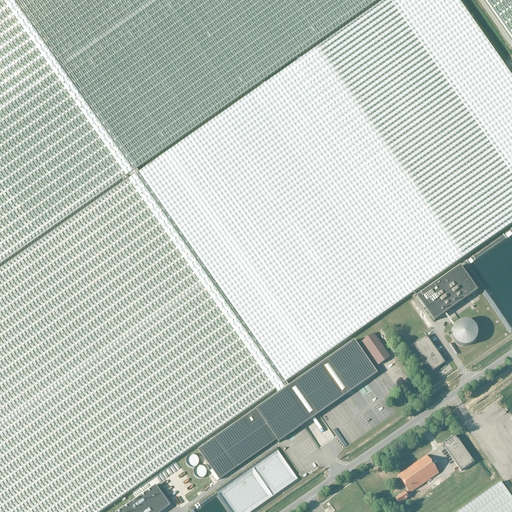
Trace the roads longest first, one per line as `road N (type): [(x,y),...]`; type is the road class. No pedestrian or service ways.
road 1 (tertiary): [(285,511),(511,351)]
road 2 (unknown): [(180,509),(278,444),(304,462),(322,453)]
